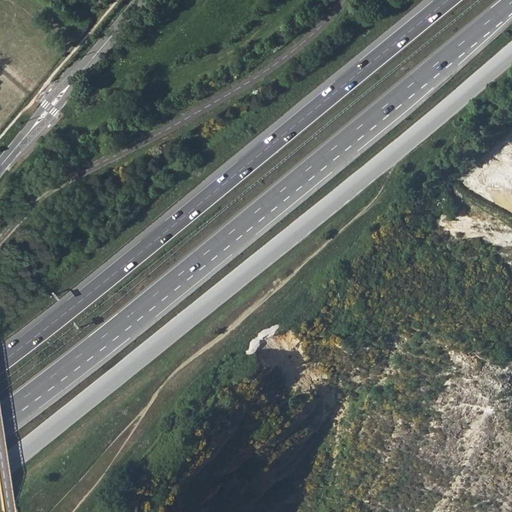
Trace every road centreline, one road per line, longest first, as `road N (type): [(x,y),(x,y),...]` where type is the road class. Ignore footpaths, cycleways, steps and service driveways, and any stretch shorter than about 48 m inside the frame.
road 1 (unclassified): [(511,52),(0,469)]
road 2 (trunk): [(0,414),(511,1)]
road 3 (trunk): [(447,0),(0,363)]
road 4 (tertiary): [(0,168),(141,0)]
